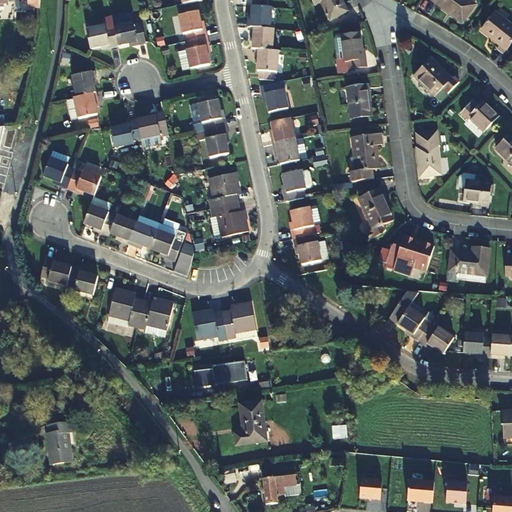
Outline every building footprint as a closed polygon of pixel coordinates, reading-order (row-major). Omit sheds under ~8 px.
[(250,0),(251,5),(249,6),(249,17),(251,17),(271,16),(270,0),(250,0)] [(341,0),(312,0),(316,6),(322,3),(332,21),(348,13),(341,0)] [(477,8),(465,0),(435,0),(433,3),(451,15),(452,13),(466,23),(477,8)] [(187,38),(206,34),(204,25),(203,25),(199,7),(179,12),(184,30),(185,29),(187,38)] [(505,56),(511,45),(511,28),(493,15),(481,32),(491,39),(490,40),(500,48),(498,50),(505,56)] [(271,16),(251,17),(251,28),(255,28),(255,40),(257,40),(275,40),(275,16),(271,16)] [(116,28),(120,46),(139,42),(139,44),(146,43),(142,23),(134,25),(133,25),(116,28)] [(120,46),(116,28),(107,30),(107,29),(88,32),(92,51),(112,47),(112,48),(120,46)] [(187,46),(192,65),(211,60),(207,42),(208,42),(206,34),(187,38),(189,45),(187,46)] [(360,35),(340,37),(343,62),(346,62),(347,70),(367,68),(366,61),(364,61),(360,35)] [(189,45),(187,38),(173,40),(180,67),(192,65),(187,46),(189,45)] [(275,40),(257,40),(257,50),(260,51),(260,61),(277,61),(277,40),(275,40)] [(434,55),(415,71),(434,93),(442,86),(449,93),(462,82),(456,75),(453,77),(434,55)] [(74,97),(91,93),(89,84),(91,83),(88,73),(69,77),(74,97)] [(283,74),(263,78),(267,97),(270,97),(272,104),(290,101),(287,83),(285,84),(283,74)] [(369,87),(349,90),(353,119),(373,116),(369,87)] [(72,98),(77,120),(94,116),(91,106),(93,105),(91,93),(74,97),(72,98)] [(203,126),(211,124),(230,120),(228,112),(226,113),(221,94),(203,99),(207,117),(201,118),(198,119),(200,126),(203,126)] [(77,120),(72,98),(62,100),(67,122),(77,120)] [(475,105),(464,116),(482,136),(500,119),(486,105),(480,110),(475,105)] [(293,113),(274,117),(276,128),(274,129),(276,141),(297,137),(293,113)] [(211,124),(203,126),(205,134),(211,132),(216,152),(233,148),(229,130),(232,129),(230,120),(211,124)] [(174,133),(173,129),(161,132),(161,133),(145,138),(149,156),(166,151),(178,148),(174,133)] [(431,132),(417,134),(423,179),(443,176),(439,147),(433,148),(431,132)] [(511,133),(496,150),(511,165),(511,133)] [(355,139),(360,183),(376,181),(375,172),(380,172),(377,148),(384,147),(383,135),(355,139)] [(297,137),(276,141),(279,153),(281,153),(283,164),(302,160),(297,137)] [(149,156),(145,138),(134,141),(119,145),(123,163),(140,159),(141,158),(149,156)] [(73,169),(76,160),(53,150),(49,159),(73,169)] [(314,167),(328,165),(326,157),(313,159),(314,167)] [(73,169),(49,159),(42,177),(59,184),(58,186),(66,189),(73,169)] [(216,202),(243,196),(240,185),(245,184),(242,167),(215,172),(219,192),(214,193),(216,202)] [(73,169),(66,189),(74,192),(75,190),(92,197),(100,178),(82,171),(81,172),(73,169)] [(285,195),(287,204),(306,200),(305,193),(309,192),(309,191),(313,190),(315,186),(313,175),(309,173),(305,174),(305,172),(285,177),(288,195),(285,195)] [(465,175),(461,179),(460,189),(463,189),(462,195),(466,196),(465,203),(484,205),(490,206),(492,187),(489,178),(477,177),(465,175)] [(379,187),(357,197),(371,229),(365,231),(367,238),(379,233),(384,228),(382,224),(390,220),(380,196),(382,195),(379,187)] [(243,196),(216,202),(218,211),(223,210),(227,230),(253,225),(249,206),(245,207),(243,196)] [(90,201),(82,221),(100,228),(101,226),(108,229),(115,214),(108,211),(109,209),(90,201)] [(115,214),(108,229),(119,234),(128,238),(137,218),(117,210),(115,214)] [(294,241),(314,238),(312,230),(315,229),(312,211),(293,214),(296,233),(292,233),(294,241)] [(137,218),(128,238),(140,243),(141,241),(150,245),(158,226),(137,218)] [(179,226),(161,218),(158,226),(176,234),(179,226)] [(189,229),(179,226),(176,234),(158,226),(150,245),(167,252),(167,253),(177,257),(189,229)] [(314,238),(294,241),(296,252),(299,251),(302,269),(321,266),(317,246),(315,246),(314,238)] [(436,248),(405,240),(403,249),(395,247),(393,252),(388,268),(397,270),(396,274),(414,279),(417,269),(430,273),(436,248)] [(455,254),(452,281),(461,282),(489,284),(490,278),(493,251),(476,249),(475,256),(455,254)] [(66,290),(70,272),(51,267),(51,264),(44,263),(40,282),(47,284),(46,286),(66,290)] [(70,272),(66,290),(73,292),(73,294),(90,298),(94,279),(78,276),(79,274),(70,272)] [(408,309),(419,292),(407,291),(389,319),(405,329),(412,334),(410,338),(418,343),(429,326),(436,315),(429,310),(423,318),(408,309)] [(126,333),(133,335),(141,309),(131,306),(133,300),(115,295),(107,322),(127,329),(126,333)] [(141,309),(133,335),(143,338),(144,333),(164,339),(172,311),(154,306),(152,312),(141,309)] [(222,317),(226,343),(226,347),(256,343),(255,336),(251,308),(234,311),(234,316),(222,317)] [(226,343),(222,317),(212,319),(211,313),(192,316),(196,343),(216,341),(216,344),(226,343)] [(418,343),(423,347),(425,343),(433,348),(441,354),(452,338),(437,328),(436,330),(429,326),(418,343)] [(412,334),(405,329),(403,333),(410,338),(412,334)] [(462,354),(473,355),(480,356),(480,359),(490,360),(492,340),(481,339),(482,336),(463,335),(462,354)] [(511,341),(492,340),(490,360),(500,360),(501,358),(511,359),(511,345),(511,341)] [(196,390),(225,386),(223,374),(213,375),(211,368),(193,370),(196,390)] [(352,391),(352,401),(360,399),(359,390),(352,391)] [(352,391),(319,395),(321,409),(332,407),(332,403),(352,401),(352,391)] [(276,442),(270,402),(247,405),(252,434),(243,436),(244,446),(276,442)] [(511,414),(502,415),(504,442),(511,441),(511,414)] [(50,438),(54,467),(76,464),(72,434),(74,434),(72,425),(50,428),(52,438),(50,438)] [(333,440),(348,438),(346,425),(331,428),(333,440)] [(277,469),(263,470),(266,506),(278,505),(276,492),(285,491),(285,488),(300,487),(300,482),(297,483),(297,476),(278,478),(277,469)] [(225,485),(237,484),(236,477),(224,478),(225,485)] [(380,502),(381,482),(361,481),(359,501),(380,502)] [(407,503),(432,506),(434,485),(408,483),(407,503)] [(467,486),(447,484),(445,505),(454,506),(454,504),(457,505),(457,506),(465,507),(467,486)] [(286,489),(287,497),(301,496),(301,487),(286,489)] [(511,511),(511,499),(493,499),(492,511),(511,511)]
